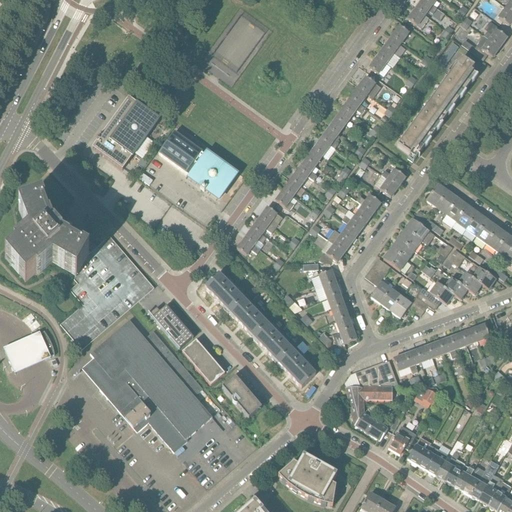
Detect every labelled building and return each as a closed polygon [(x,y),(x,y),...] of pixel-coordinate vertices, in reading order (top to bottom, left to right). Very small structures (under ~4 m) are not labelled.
[(433,16),(436,11),(437,11),(432,7),(422,1),(415,11),(424,18),(428,13),(433,16)] [(459,11),(465,16),(468,11),(462,7),(459,11)] [(511,23),(511,14),(505,10),(498,20),(509,28),(511,23)] [(424,18),(415,11),(407,21),(417,28),(424,18)] [(462,20),(465,16),(459,11),(456,16),(462,20)] [(463,23),(469,27),(472,23),(466,19),(463,23)] [(466,32),(469,27),(463,23),(460,27),(466,32)] [(484,38),(500,50),(507,40),(496,32),(498,30),(490,24),(484,31),(487,33),(484,38)] [(392,38),(401,45),(409,35),(399,28),(392,38)] [(444,32),(450,36),(453,32),(447,28),(444,32)] [(447,41),(450,36),(444,32),(441,36),(447,41)] [(384,48),(394,55),(401,45),(392,38),(384,48)] [(484,38),(472,54),(483,63),(488,56),(492,60),(500,50),(484,38)] [(466,43),(463,46),(473,52),(475,48),(466,43)] [(453,45),(439,64),(445,68),(459,49),(453,45)] [(377,59),(386,66),(394,55),(384,48),(377,59)] [(423,61),(429,65),(432,61),(426,57),(423,61)] [(386,66),(377,59),(369,69),(379,76),(386,66)] [(449,77),(461,86),(474,69),(462,59),(449,77)] [(426,70),(429,65),(423,61),(420,65),(426,70)] [(408,82),(414,86),(417,82),(411,77),(408,82)] [(436,95),(448,104),(461,86),(449,77),(436,95)] [(358,89),(368,96),(375,86),(366,79),(358,89)] [(405,86),(411,90),(414,86),(408,82),(405,86)] [(351,100),(360,106),(368,96),(358,89),(351,100)] [(423,112),(436,122),(448,104),(436,95),(423,112)] [(353,117),(356,112),(360,115),(364,110),(360,107),(360,106),(351,100),(343,110),(353,117)] [(95,152),(109,162),(121,170),(131,157),(132,158),(159,121),(137,105),(133,110),(126,105),(103,137),(105,138),(95,152)] [(387,111),(393,115),(396,111),(390,107),(387,111)] [(336,120),(345,127),(353,117),(343,110),(336,120)] [(390,119),(393,115),(387,111),(384,115),(390,119)] [(410,130),(423,139),(436,122),(423,112),(410,130)] [(328,131),(338,138),(345,127),(336,120),(328,131)] [(372,131),(378,135),(381,131),(375,127),(372,131)] [(410,130),(397,148),(410,157),(423,139),(410,130)] [(321,141),(330,148),(335,151),(339,146),(334,142),(338,138),(328,131),(321,141)] [(375,140),(378,135),(372,131),(369,135),(375,140)] [(313,151),(323,158),(330,148),(321,141),(313,151)] [(357,152),(363,156),(366,152),(360,148),(357,152)] [(306,161),(315,168),(323,158),(313,151),(306,161)] [(360,160),(363,156),(357,152),(354,156),(360,160)] [(206,156),(190,178),(202,187),(200,191),(204,194),(207,191),(219,200),(236,178),(206,156)] [(362,163),(367,168),(370,163),(364,159),(362,163)] [(317,178),(311,174),(315,168),(306,161),(298,172),(308,179),(314,183),(317,178)] [(365,172),(367,168),(362,163),(359,167),(365,172)] [(342,172),(348,176),(351,172),(345,168),(342,172)] [(291,182),(300,189),(308,179),(298,172),(291,182)] [(345,180),(345,181),(348,176),(342,172),(339,176),(340,177),(335,183),(340,186),(345,180)] [(381,177),(382,178),(398,190),(405,180),(394,172),(390,177),(384,173),(381,177)] [(382,200),(386,196),(391,200),(398,190),(382,178),(375,188),(376,189),(373,194),(382,200)] [(283,192),(293,199),(300,189),(291,182),(283,192)] [(349,192),(351,189),(348,186),(345,189),(344,188),(341,192),(346,196),(349,192)] [(426,203),(436,210),(448,193),(438,186),(426,203)] [(327,193),(333,197),(336,193),(330,189),(327,193)] [(294,207),(289,204),(293,199),(283,192),(276,203),(290,213),(294,207)] [(343,200),(346,196),(341,192),(337,196),(343,200)] [(330,201),(333,197),(327,193),(324,197),(330,201)] [(436,210),(446,217),(458,201),(448,193),(436,210)] [(356,203),(362,207),(373,215),(381,206),(370,198),(366,203),(360,198),(356,203)] [(81,253),(74,250),(69,247),(70,245),(62,241),(62,240),(54,230),(53,230),(49,222),(48,222),(43,209),(45,208),(42,201),(18,210),(29,239),(4,260),(25,284),(49,263),(76,278),(89,256),(82,252),(81,253)] [(446,217),(456,224),(468,208),(458,201),(446,217)] [(326,211),(332,216),(337,209),(332,204),(326,211)] [(355,217),(366,225),(373,215),(362,207),(355,217)] [(456,224),(466,232),(478,215),(468,208),(456,224)] [(278,226),(272,222),(277,216),(267,209),(260,219),(275,230),(278,226)] [(312,213),(318,218),(321,214),(315,209),(312,213)] [(329,220),(332,216),(326,211),(323,216),(329,220)] [(315,222),(318,218),(312,213),(309,217),(315,222)] [(426,227),(429,222),(418,214),(414,219),(426,227)] [(466,232),(476,239),(488,222),(478,215),(466,232)] [(359,235),(366,225),(355,217),(351,222),(345,218),(342,223),(348,227),(359,235)] [(272,235),(275,230),(260,219),(252,230),(262,237),(266,231),(272,235)] [(422,243),(427,247),(435,237),(412,221),(405,231),(422,243)] [(60,235),(67,232),(66,230),(74,227),(72,222),(56,228),(60,235)] [(435,233),(438,228),(429,222),(426,227),(435,233)] [(476,239),(486,246),(498,230),(488,222),(476,239)] [(312,231),(318,235),(321,231),(315,227),(312,231)] [(341,237),(352,245),(359,235),(348,227),(341,237)] [(435,233),(440,237),(444,232),(438,228),(435,233)] [(254,247),(258,242),(262,245),(266,240),(262,237),(252,230),(244,240),(254,247)] [(486,246),(496,253),(508,237),(498,230),(486,246)] [(315,239),(318,235),(312,231),(309,235),(315,239)] [(414,253),(422,243),(405,231),(398,241),(414,253)] [(97,240),(101,244),(106,240),(102,236),(97,240)] [(333,247),(344,255),(352,245),(341,237),(333,247)] [(496,253),(506,261),(511,251),(511,239),(508,237),(496,253)] [(448,243),(454,248),(458,243),(452,238),(448,243)] [(291,243),(297,247),(300,243),(294,239),(291,243)] [(247,258),(251,252),(257,256),(260,252),(254,247),(244,240),(237,251),(247,258)] [(391,251),(407,263),(414,253),(398,241),(391,251)] [(294,251),(297,247),(291,243),(288,247),(294,251)] [(460,252),(463,247),(463,246),(464,245),(460,243),(459,244),(458,243),(454,248),(460,252)] [(440,256),(445,260),(452,250),(447,246),(444,250),(440,247),(438,250),(433,246),(430,249),(440,256)] [(344,255),(333,247),(326,257),(337,265),(344,255)] [(400,273),(407,263),(391,251),(383,261),(400,273)] [(463,266),(461,264),(465,259),(455,252),(447,262),(452,265),(464,273),(466,271),(461,268),(463,266)] [(468,258),(474,262),(478,257),(472,253),(468,258)] [(436,262),(441,266),(445,260),(440,256),(436,262)] [(474,262),(480,266),(483,261),(478,257),(474,262)] [(275,264),(281,268),(284,264),(278,260),(275,264)] [(387,274),(390,269),(378,260),(375,265),(387,274)] [(443,267),(448,271),(452,265),(447,262),(443,267)] [(272,268),(277,272),(278,273),(281,268),(275,264),(272,268)] [(383,278),(387,274),(375,265),(372,270),(383,278)] [(487,271),(492,275),(496,270),(490,266),(487,271)] [(421,273),(425,276),(430,270),(425,267),(421,273)] [(435,282),(439,278),(434,275),(436,272),(431,268),(430,270),(425,276),(430,280),(431,279),(435,282)] [(472,279),(482,287),(489,292),(496,282),(479,269),(472,279)] [(380,283),(383,278),(372,270),(368,275),(380,283)] [(504,284),(508,279),(496,270),(492,275),(504,284)] [(323,289),(336,284),(331,273),(319,277),(323,289)] [(413,283),(417,278),(411,274),(407,278),(413,283)] [(476,296),(482,287),(472,279),(465,274),(458,284),(467,292),(475,297),(476,296)] [(229,314),(243,301),(219,275),(205,289),(229,314)] [(376,288),(380,283),(368,275),(365,279),(376,288)] [(443,289),(453,297),(460,302),(462,301),(461,300),(467,292),(458,284),(451,279),(443,289)] [(406,280),(402,285),(408,290),(412,285),(406,280)] [(327,300),(340,296),(336,284),(323,289),(327,300)] [(371,299),(380,306),(392,291),(382,284),(371,299)] [(419,295),(431,304),(435,298),(441,303),(446,307),(447,306),(447,305),(453,297),(443,289),(436,284),(429,294),(423,290),(419,295)] [(380,306),(390,314),(402,298),(392,291),(380,306)] [(431,304),(419,295),(416,300),(428,308),(431,304)] [(331,312),(344,307),(340,296),(327,300),(331,312)] [(286,306),(291,301),(287,297),(282,302),(286,306)] [(400,321),(409,309),(412,305),(402,298),(390,314),(400,321)] [(412,305),(424,313),(428,308),(416,300),(412,305)] [(253,339),(267,326),(243,301),(229,314),(253,339)] [(295,304),(291,301),(286,306),(289,309),(295,304)] [(421,318),(424,313),(412,305),(409,309),(421,318)] [(179,351),(193,339),(166,307),(159,313),(156,310),(150,316),(179,351)] [(335,323),(348,319),(344,307),(331,312),(335,323)] [(301,321),(300,321),(304,325),(309,319),(306,316),(301,321)] [(307,328),(313,323),(309,319),(304,325),(307,328)] [(340,335),(352,330),(348,319),(335,323),(340,335)] [(145,421),(174,455),(187,444),(186,442),(212,419),(194,399),(203,391),(179,363),(153,334),(145,341),(129,323),(90,357),(94,361),(82,371),(122,418),(134,431),(145,421)] [(277,364),(291,351),(267,326),(253,339),(277,364)] [(473,331),(478,343),(489,339),(485,326),(473,331)] [(352,330),(340,335),(344,346),(356,341),(352,330)] [(467,348),(478,343),(473,331),(462,335),(467,348)] [(54,352),(53,350),(49,340),(48,338),(47,336),(44,333),(41,337),(37,341),(44,358),(50,357),(55,357),(55,355),(54,352)] [(319,340),(322,344),(328,339),(324,335),(319,340)] [(455,352),(467,348),(462,335),(450,339),(455,352)] [(26,342),(3,353),(15,379),(38,368),(51,363),(39,337),(34,339),(26,342)] [(326,347),(331,342),(328,339),(322,344),(326,347)] [(444,356),(455,352),(450,339),(439,344),(444,356)] [(182,354),(211,388),(225,376),(196,342),(182,354)] [(432,361),(444,356),(439,344),(428,348),(432,361)] [(421,365),(432,361),(428,348),(416,352),(421,365)] [(277,364),(290,378),(302,390),(316,376),(291,351),(277,364)] [(409,369),(421,365),(416,352),(405,356),(409,369)] [(398,373),(409,369),(405,356),(393,361),(398,373)] [(360,390),(398,389),(389,363),(384,365),(383,364),(355,375),(360,390)] [(240,410),(248,420),(261,410),(252,399),(243,388),(235,379),(222,389),(230,399),(240,410)] [(364,400),(364,402),(392,402),(399,402),(399,390),(398,389),(360,390),(345,390),(348,402),(364,400)] [(416,399),(422,402),(423,401),(428,391),(421,391),(416,399)] [(432,407),(438,396),(429,391),(428,391),(423,401),(432,407)] [(348,402),(355,427),(380,443),(388,430),(364,415),(364,402),(364,400),(348,402)] [(394,433),(397,428),(402,418),(397,415),(388,429),(394,433)] [(401,429),(397,435),(388,451),(400,457),(404,451),(407,453),(416,437),(401,429)] [(418,468),(427,453),(431,446),(420,439),(416,447),(407,462),(418,468)] [(418,468),(426,473),(438,452),(433,449),(430,455),(427,453),(418,468)] [(435,478),(444,463),(441,461),(444,455),(443,454),(438,452),(426,473),(435,478)] [(452,488),(461,473),(457,471),(466,456),(461,453),(459,456),(443,483),(452,488)] [(435,478),(443,483),(459,456),(454,454),(448,465),(444,463),(435,478)] [(332,509),(336,488),(331,486),(337,476),(325,470),(326,467),(316,462),(315,464),(303,457),(298,467),(293,465),(278,478),(281,481),(284,484),(290,490),(297,495),(302,498),(308,501),(314,504),(320,506),(326,507),(332,509)] [(469,498),(478,503),(494,477),(499,468),(490,463),(484,474),(469,498)] [(469,498),(484,474),(475,468),(473,472),(460,493),(469,498)] [(452,488),(460,493),(473,472),(469,470),(465,475),(461,473),(452,488)] [(488,509),(501,485),(503,482),(494,477),(478,503),(488,509)] [(488,509),(492,511),(498,511),(508,495),(510,490),(501,485),(488,509)] [(509,511),(511,507),(511,497),(508,495),(498,511),(509,511)] [(360,511),(377,511),(382,503),(370,496),(360,511)] [(262,511),(253,500),(239,511),(262,511)] [(393,511),(395,510),(382,503),(377,511),(393,511)]
